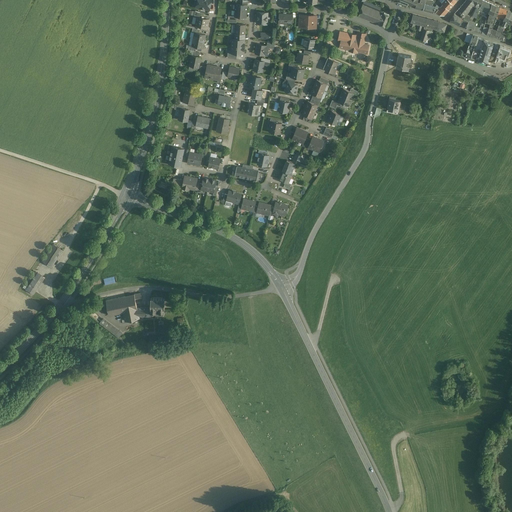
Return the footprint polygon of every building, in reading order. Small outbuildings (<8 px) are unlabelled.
[(196,0),(195,2),(196,3),(197,3),(196,7),(209,10),(211,0),(196,0)] [(448,0),(443,0),(441,3),(443,4),(449,10),(453,5),(448,0)] [(474,2),(470,0),(466,0),(463,4),(469,10),(471,7),(471,6),(472,5),(473,5),(474,2)] [(491,3),(483,0),(482,0),(479,8),(479,10),(487,14),(488,12),(491,3)] [(382,8),(365,1),(365,2),(364,1),(362,4),(380,12),(382,8)] [(496,5),(491,3),(488,12),(490,13),(493,14),(496,5)] [(380,12),(362,4),(358,16),(380,25),(384,13),(380,12)] [(434,6),(424,4),(422,10),(433,12),(435,7),(434,6)] [(449,10),(443,4),(440,8),(439,9),(435,13),(444,15),(449,10)] [(463,4),(454,14),(463,18),(465,14),(469,10),(463,4)] [(471,6),(471,7),(469,10),(465,14),(468,16),(470,12),(471,11),(474,7),(474,5),(473,5),(471,6)] [(508,10),(500,7),(497,16),(496,18),(499,20),(500,17),(501,18),(500,21),(502,21),(503,20),(508,10)] [(508,10),(503,20),(507,22),(511,12),(508,10)] [(267,13),(257,12),(257,23),(264,24),(265,25),(266,25),(268,24),(268,22),(267,21),(267,13)] [(292,14),(279,13),(279,23),(292,24),(292,14)] [(389,15),(384,13),(380,25),(379,25),(384,27),(389,15)] [(421,16),(413,14),(411,22),(416,23),(419,24),(421,16)] [(463,18),(454,14),(450,21),(459,25),(461,21),(463,18)] [(203,16),(198,15),(197,17),(195,25),(200,26),(207,28),(209,19),(202,18),(202,16),(203,16)] [(316,16),(300,15),(299,27),(316,28),(316,16)] [(438,21),(427,18),(424,26),(426,26),(428,27),(433,28),(436,29),(438,22),(438,21)] [(444,23),(438,22),(436,29),(435,29),(443,32),(445,26),(443,25),(444,23)] [(474,23),(468,22),(467,24),(465,28),(473,31),(475,24),(474,23)] [(245,24),(235,24),(235,34),(243,34),(245,34),(245,24)] [(427,30),(424,29),(420,40),(426,42),(428,34),(429,30),(427,30)] [(357,35),(339,31),(337,40),(341,40),(339,48),(349,50),(349,51),(357,53),(358,52),(367,54),(369,45),(364,44),(366,34),(357,32),(357,35)] [(502,33),(497,31),(494,37),(503,41),(506,34),(502,33)] [(199,33),(195,32),(194,32),(192,46),(196,47),(203,48),(205,34),(199,33)] [(472,35),(467,33),(464,41),(469,43),(472,35)] [(449,36),(444,35),(441,43),(442,43),(447,44),(449,36)] [(477,36),(473,35),(469,44),(474,46),(475,45),(477,37),(477,36)] [(305,38),(304,46),(313,48),(315,40),(305,38)] [(481,47),(477,61),(487,62),(493,43),(484,40),(481,47)] [(267,46),(257,44),(255,53),(267,55),(269,47),(269,46),(267,46)] [(510,50),(501,46),(498,54),(500,55),(500,56),(504,58),(506,54),(508,55),(509,55),(510,54),(510,53),(510,52),(509,52),(510,50)] [(479,52),(473,50),(472,53),(470,58),(476,60),(479,52)] [(304,53),(299,52),(297,61),(307,63),(309,54),(304,53)] [(411,55),(398,53),(396,66),(409,68),(409,65),(412,66),(413,61),(410,61),(411,55)] [(196,56),(191,55),(189,66),(189,70),(195,71),(197,69),(197,68),(198,68),(201,57),(196,56)] [(339,62),(329,57),(324,69),(329,71),(334,73),(339,62)] [(261,61),(255,60),(253,70),(262,71),(264,62),(264,61),(261,61)] [(220,68),(208,65),(207,67),(205,76),(205,77),(218,80),(219,74),(220,68)] [(240,69),(229,66),(227,76),(237,79),(240,69)] [(261,77),(252,75),(250,84),(259,86),(259,84),(260,84),(261,80),(260,80),(261,77)] [(319,81),(317,80),(314,87),(323,91),(326,84),(319,81)] [(294,84),(287,83),(286,87),(285,88),(284,90),(286,92),(287,92),(288,91),(289,92),(290,92),(296,94),(298,85),(294,84)] [(323,91),(314,87),(311,93),(313,94),(320,97),(321,97),(323,91)] [(258,89),(253,88),(251,97),(257,99),(258,98),(260,99),(262,90),(258,89)] [(350,91),(343,88),(341,94),(352,98),(354,93),(350,91)] [(196,94),(185,92),(183,101),(183,102),(188,103),(193,104),(196,94)] [(352,98),(341,94),(338,101),(349,106),(352,98)] [(231,97),(220,95),(218,104),(229,106),(231,97)] [(400,100),(389,98),(387,108),(398,110),(399,105),(401,106),(401,103),(400,102),(400,100)] [(289,102),(280,100),(278,110),(287,112),(288,106),(289,107),(290,102),(289,102)] [(338,102),(332,100),(329,106),(335,108),(338,102)] [(310,102),(308,101),(305,108),(314,112),(317,105),(310,102)] [(256,104),(251,103),(248,113),(257,115),(259,105),(256,104)] [(183,108),(180,108),(180,110),(178,119),(188,121),(190,112),(188,111),(188,109),(183,108)] [(314,112),(305,108),(302,115),(304,116),(312,119),(312,118),(314,112)] [(341,115),(332,111),(327,121),(336,125),(341,115)] [(210,119),(197,116),(196,121),(195,125),(196,125),(208,128),(210,119)] [(229,120),(220,118),(217,131),(226,133),(229,120)] [(278,122),(272,121),(271,128),(269,128),(269,131),(270,132),(279,134),(281,123),(278,122)] [(308,132),(297,127),(294,133),(292,139),(303,143),(305,138),(308,132)] [(308,146),(308,147),(313,150),(318,139),(312,136),(311,140),(308,146)] [(318,139),(313,150),(319,152),(320,148),(322,148),(322,146),(322,145),(323,141),(318,139)] [(172,146),(169,163),(180,166),(184,149),(172,146)] [(190,152),(189,152),(188,157),(187,162),(200,165),(202,155),(190,152)] [(267,155),(258,154),(256,164),(267,166),(268,155),(267,155)] [(302,155),(299,161),(294,159),(293,162),(306,167),(309,161),(304,159),(305,156),(302,155)] [(221,159),(210,157),(208,167),(218,169),(221,159)] [(295,164),(287,160),(282,171),(284,171),(291,174),(295,164)] [(242,167),(236,166),(234,176),(245,178),(247,169),(242,167)] [(252,170),(247,169),(245,178),(256,180),(258,171),(252,170)] [(291,174),(284,171),(280,180),(285,182),(288,184),(288,183),(292,175),(291,174)] [(197,178),(184,176),(184,179),(182,187),(182,188),(189,189),(189,188),(195,190),(197,180),(197,178)] [(208,178),(205,178),(203,178),(202,184),(201,190),(207,191),(210,179),(208,179),(208,178)] [(214,180),(212,179),(212,180),(210,179),(207,191),(213,192),(214,192),(215,186),(216,180),(214,180)] [(232,190),(231,191),(228,190),(228,193),(227,194),(226,200),(239,204),(241,194),(235,192),(235,191),(232,190)] [(256,201),(243,198),(241,208),(253,211),(255,205),(256,201)] [(271,205),(259,202),(258,206),(257,212),(269,215),(271,207),(271,205)] [(281,202),(279,202),(278,203),(275,202),(274,208),(273,212),(273,213),(277,214),(277,213),(286,215),(287,209),(288,205),(282,204),(281,202)] [(63,250),(53,244),(42,260),(51,267),(63,250)] [(37,272),(26,288),(33,293),(44,277),(37,272)] [(117,277),(102,280),(103,286),(117,282),(117,277)] [(134,293),(106,299),(109,314),(124,311),(125,319),(139,317),(139,315),(137,307),(136,301),(134,293)] [(164,298),(151,298),(151,307),(151,311),(153,311),(153,313),(160,313),(160,311),(164,311),(164,298)] [(151,307),(137,307),(139,315),(151,315),(151,311),(151,307)] [(118,330),(105,320),(102,324),(115,334),(118,330)]
